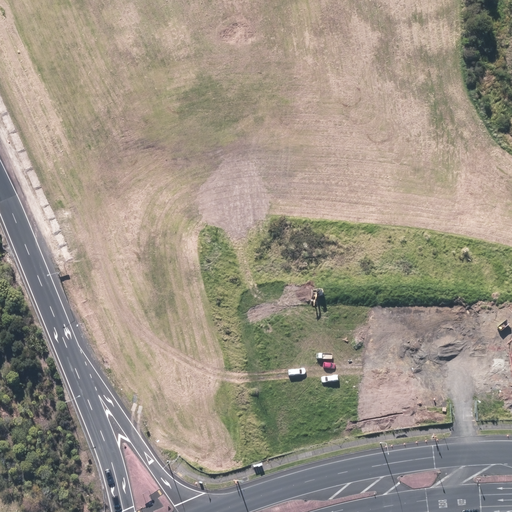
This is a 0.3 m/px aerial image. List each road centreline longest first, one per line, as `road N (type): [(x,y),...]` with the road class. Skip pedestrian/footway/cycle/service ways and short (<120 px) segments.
road 1 (secondary): [(220,510),(352,466),(511,452)]
road 2 (motorway): [(0,180),(80,376)]
road 3 (motorway): [(80,376),(174,489),(220,510)]
road 4 (motorway): [(80,376),(121,511)]
